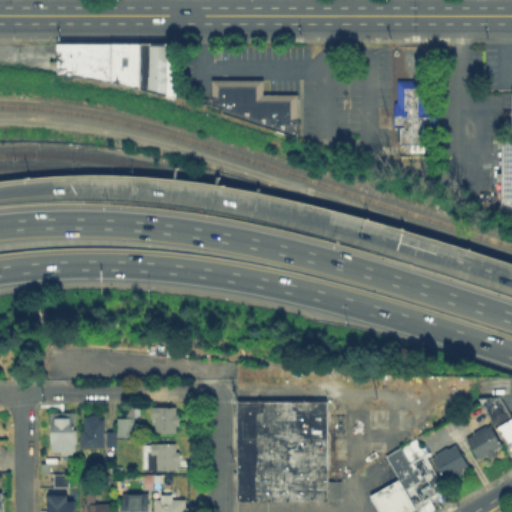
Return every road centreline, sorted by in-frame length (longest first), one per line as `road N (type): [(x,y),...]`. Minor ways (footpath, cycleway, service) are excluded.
road 1 (track): [(0,118),(119,132),(193,151),(511,255)]
road 2 (motorway): [(511,316),(224,236),(92,221),(0,224)]
road 3 (motorway): [(0,269),(89,263),(216,272),(357,303),(511,351)]
road 4 (primary): [(511,12),(0,15)]
road 5 (motorway): [(400,242),(212,196),(55,187)]
road 6 (residential): [(0,392),(219,394)]
road 7 (residential): [(23,511),(24,392)]
